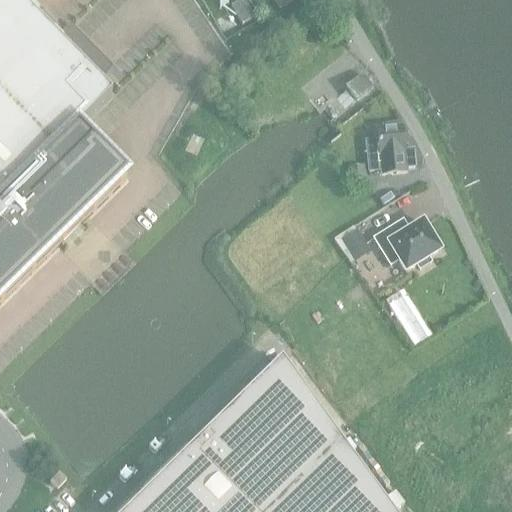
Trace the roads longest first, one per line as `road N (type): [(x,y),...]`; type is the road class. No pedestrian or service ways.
road 1 (residential): [(511,330),(410,121)]
road 2 (unclassified): [(410,121),(339,0)]
